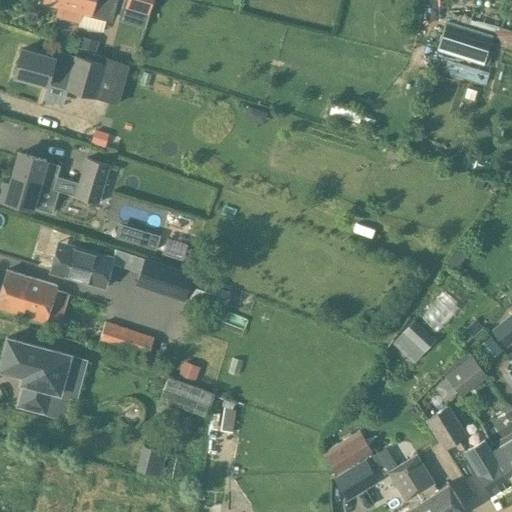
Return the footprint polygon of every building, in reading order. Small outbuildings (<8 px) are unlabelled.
[(117,0),(43,0),(43,2),(90,15),(89,17),(112,23),(117,0)] [(151,0),(125,0),(124,5),(147,13),(151,0)] [(491,32),(447,19),(439,47),(483,61),(491,32)] [(94,54),(93,59),(54,49),(52,56),(22,48),(14,75),(48,84),(66,88),(65,89),(96,97),(120,104),(130,64),(94,54)] [(447,57),(443,70),(485,83),(489,70),(447,57)] [(0,198),(32,208),(32,206),(52,212),(59,190),(98,202),(109,165),(86,158),(79,183),(57,176),(58,171),(44,167),(46,160),(19,152),(14,169),(10,184),(5,183),(0,198)] [(118,237),(157,247),(160,234),(121,223),(118,237)] [(112,256),(89,249),(58,241),(50,271),(104,286),(112,256)] [(158,263),(150,287),(184,299),(192,275),(158,263)] [(0,307),(45,322),(57,285),(6,268),(0,288),(0,307)] [(437,330),(462,307),(446,290),(421,313),(437,330)] [(506,344),(511,339),(511,313),(494,329),(506,344)] [(433,340),(412,320),(390,344),(411,364),(433,340)] [(105,321),(100,340),(146,354),(152,337),(105,321)] [(85,357),(69,353),(7,337),(0,362),(0,368),(23,374),(21,381),(24,382),(18,404),(60,415),(66,393),(75,396),(85,357)] [(441,370),(460,394),(486,374),(466,346),(441,370)] [(180,372),(196,377),(200,366),(184,360),(180,372)] [(159,399),(205,411),(211,387),(165,376),(159,399)] [(466,435),(448,404),(425,418),(444,449),(466,435)] [(232,430),(235,408),(223,406),(220,428),(232,430)] [(322,449),(335,471),(370,450),(356,427),(322,449)] [(511,431),(490,444),(511,481),(511,480),(511,431)] [(511,481),(490,444),(486,438),(467,449),(493,492),(511,481)] [(143,446),(137,468),(161,474),(167,452),(143,446)] [(402,461),(421,491),(436,483),(416,452),(402,461)] [(358,475),(371,468),(365,459),(333,479),(345,499),(365,487),(358,475)] [(421,491),(402,461),(386,470),(405,501),(421,491)] [(415,502),(421,511),(460,511),(465,509),(448,482),(415,502)] [(421,511),(415,502),(399,511),(421,511)]
